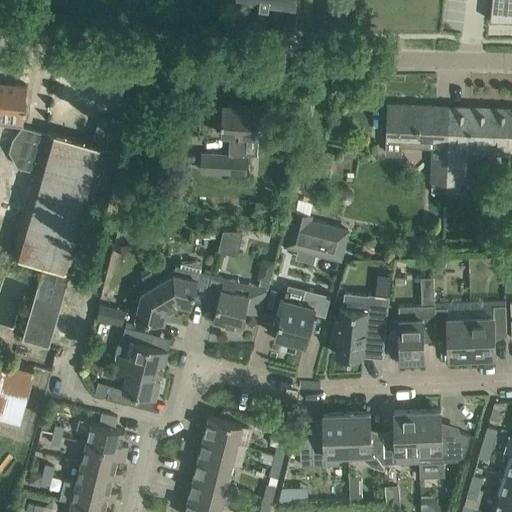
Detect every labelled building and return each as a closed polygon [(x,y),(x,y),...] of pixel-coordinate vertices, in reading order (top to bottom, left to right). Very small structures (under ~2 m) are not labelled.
[(235,0),(235,1),(259,4),(259,6),(269,7),(269,5),(295,8),(295,7),(292,6),(292,0),(235,0)] [(511,0),(490,0),(489,20),(511,20),(511,0)] [(0,135),(1,123),(22,125),(24,108),(26,108),(26,105),(24,104),(26,85),(0,82),(0,135)] [(387,138),(386,154),(401,154),(401,147),(431,148),(429,182),(432,182),(446,182),(449,107),(388,104),(387,124),(387,138)] [(220,135),(228,136),(227,153),(200,152),(199,172),(227,174),(227,176),(245,178),(247,155),(243,155),(244,137),(258,138),(260,107),(222,105),(220,135)] [(446,182),(445,193),(459,194),(460,183),(463,183),(464,149),(510,151),(510,165),(510,167),(511,166),(511,109),(449,107),(446,182)] [(43,263),(21,339),(48,347),(96,183),(106,186),(117,149),(48,130),(47,133),(28,128),(18,166),(36,171),(13,255),(43,263)] [(285,245),(340,259),(348,229),(292,216),(285,245)] [(147,226),(128,230),(134,240),(149,237),(147,226)] [(211,229),(197,228),(196,237),(210,238),(211,229)] [(243,229),(223,229),(218,250),(237,254),(243,229)] [(422,235),(409,238),(415,261),(428,258),(422,235)] [(245,309),(260,313),(266,288),(267,289),(275,261),(262,257),(256,279),(259,280),(258,286),(223,277),(213,320),(241,327),(245,309)] [(173,272),(157,282),(172,307),(178,303),(191,307),(197,282),(209,285),(211,274),(200,271),(201,264),(195,261),(180,263),(180,265),(175,264),(173,272)] [(172,307),(157,282),(150,270),(148,272),(145,268),(140,271),(142,275),(141,276),(148,287),(141,291),(135,316),(164,323),(167,310),(172,307)] [(435,275),(422,275),(422,300),(435,300),(435,275)] [(325,315),(330,294),(302,286),(298,300),(281,296),(276,314),(275,314),(271,331),(272,331),(272,330),(276,331),(274,335),(278,336),(277,340),(276,341),(294,345),(294,344),(293,344),(294,340),(305,343),(313,312),(325,315)] [(366,309),(340,307),(338,321),(334,321),(332,339),(336,340),(335,354),(362,357),(365,334),(385,336),(389,296),(368,294),(366,309)] [(97,318),(123,324),(126,309),(101,303),(97,318)] [(435,332),(434,304),(398,305),(400,358),(424,358),(423,332),(435,332)] [(435,304),(434,304),(435,332),(447,331),(448,357),(472,356),(470,316),(447,317),(447,306),(434,307),(435,304)] [(493,315),(470,316),(472,356),(495,355),(494,330),(506,329),(505,304),(493,305),(493,315)] [(118,354),(116,361),(115,362),(161,374),(167,349),(150,344),(153,333),(116,324),(113,336),(134,341),(130,357),(118,354)] [(0,358),(0,420),(18,426),(34,367),(0,358)] [(121,387),(110,385),(107,397),(127,402),(130,390),(155,397),(161,374),(115,362),(113,370),(125,373),(121,387)] [(493,406),(490,418),(499,420),(502,409),(493,406)] [(470,435),(441,426),(441,409),(417,410),(419,450),(419,460),(463,459),(470,435)] [(395,436),(383,437),(384,461),(396,461),(396,451),(419,450),(417,410),(394,411),(395,436)] [(348,453),(346,412),(323,413),(324,439),(300,440),(300,441),(301,464),(312,464),(348,463),(348,453)] [(371,437),(370,412),(346,412),(348,453),(359,452),(359,455),(370,465),(381,469),(384,469),(384,461),(383,437),(371,437)] [(208,415),(203,435),(236,444),(242,423),(208,415)] [(92,421),(86,441),(126,451),(128,444),(121,442),(124,430),(92,421)] [(62,436),(64,427),(55,424),(52,434),(62,436)] [(62,436),(52,434),(50,444),(59,446),(62,436)] [(203,435),(198,455),(231,464),(236,444),(203,435)] [(484,435),(481,447),(491,449),(494,438),(484,435)] [(86,441),(81,461),(114,470),(114,469),(117,458),(124,459),(126,451),(86,441)] [(276,447),(272,461),(281,464),(285,450),(276,447)] [(488,460),(491,449),(481,447),(477,458),(488,460)] [(511,455),(509,454),(502,474),(511,476),(511,455)] [(198,455),(193,475),(226,484),(231,464),(198,455)] [(81,461),(76,481),(109,490),(109,489),(112,477),(119,479),(121,471),(114,469),(114,470),(81,461)] [(281,464),(272,461),(269,475),(278,478),(281,464)] [(45,464),(42,474),(52,476),(54,466),(45,464)] [(50,486),(52,476),(42,474),(40,483),(50,486)] [(511,476),(502,474),(496,494),(511,498),(511,476)] [(193,475),(188,496),(221,504),(221,505),(233,508),(238,487),(226,484),(193,475)] [(472,475),(469,487),(479,489),(482,477),(472,475)] [(59,499),(71,502),(71,501),(104,510),(104,509),(107,497),(114,499),(116,491),(109,489),(109,490),(76,481),(64,478),(59,499)] [(267,484),(263,498),(272,500),(276,486),(267,484)] [(479,489),(469,487),(464,506),(477,509),(483,491),(479,489)] [(511,511),(511,498),(496,494),(490,511),(511,511)] [(399,495),(385,496),(385,501),(396,507),(400,507),(399,495)] [(221,504),(188,496),(184,511),(219,511),(221,505),(221,504)] [(269,511),(272,500),(263,498),(260,511),(269,511)] [(71,501),(71,502),(68,511),(110,511),(111,511),(104,509),(104,510),(71,501)] [(28,502),(25,511),(42,511),(44,506),(28,502)]
